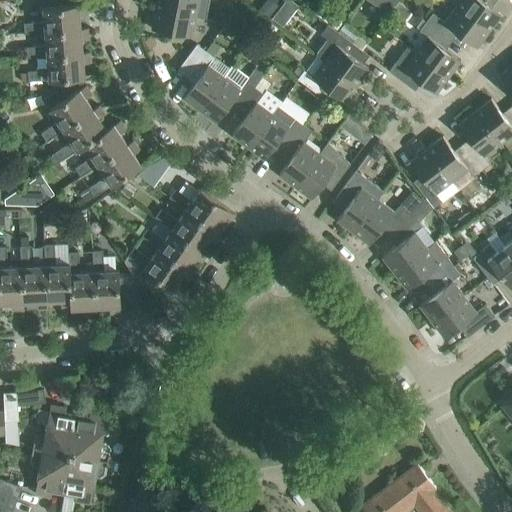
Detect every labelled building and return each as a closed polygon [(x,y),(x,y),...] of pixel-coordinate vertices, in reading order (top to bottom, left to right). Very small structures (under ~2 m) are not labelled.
[(156,0),(155,8),(195,16),(198,0),(156,0)] [(369,0),(379,8),(381,5),(390,11),(398,0),(369,0)] [(482,0),(449,0),(456,5),(456,6),(489,30),(501,14),(482,0)] [(24,21),(24,29),(25,33),(88,28),(88,27),(81,28),(80,14),(85,14),(85,9),(87,9),(87,3),(43,6),(44,19),(24,21)] [(476,46),(488,30),(456,6),(444,21),(432,12),(426,21),(452,41),(452,40),(458,32),(476,46)] [(195,16),(155,8),(151,28),(191,36),(195,16)] [(443,35),(426,21),(419,29),(427,35),(415,51),(448,76),(460,60),(437,43),(443,35)] [(344,37),(338,31),(328,24),(321,33),(327,38),(316,53),(324,59),(357,84),(369,68),(338,45),(344,37)] [(89,33),(88,28),(25,33),(45,32),(46,45),(26,47),(27,57),(90,52),(90,51),(83,52),(81,39),(87,38),(86,33),(89,33)] [(221,46),(212,40),(189,73),(197,79),(184,97),(199,109),(230,68),(214,56),(221,46)] [(178,70),(186,76),(205,50),(197,43),(178,70)] [(448,76),(415,51),(403,67),(396,61),(389,70),(399,78),(405,69),(436,92),(448,76)] [(91,57),(90,52),(27,57),(47,56),(48,69),(28,71),(28,72),(20,73),(21,82),(65,78),(85,77),(83,62),(89,62),(88,57),(91,57)] [(357,84),(324,59),(312,75),(304,69),(298,78),(308,86),(314,78),(344,100),(357,84)] [(263,76),(262,76),(254,86),(247,96),(255,102),(232,134),(248,146),(282,101),(265,89),(281,67),(274,62),(263,76)] [(511,64),(499,75),(511,91),(511,64)] [(232,65),(199,109),(216,121),(239,90),(246,96),(247,96),(262,76),(254,70),(248,77),(232,65)] [(86,85),(80,89),(79,89),(50,109),(58,121),(41,133),(46,141),(99,105),(93,109),(85,98),(90,95),(87,90),(89,89),(86,85)] [(511,125),(491,98),(475,111),(500,142),(511,132),(511,125)] [(282,101),(248,146),(265,158),(287,127),(295,133),(303,123),(278,106),(282,101)] [(102,109),(99,105),(46,141),(47,141),(63,130),(71,141),(54,153),(60,161),(77,150),(106,129),(99,118),(103,115),(100,110),(102,109)] [(482,169),(490,162),(484,154),(500,142),(475,111),(459,123),(480,149),(471,156),(482,169)] [(348,116),(341,126),(354,135),(361,126),(348,116)] [(120,120),(106,129),(77,150),(84,145),(92,156),(75,168),(80,176),(134,140),(133,140),(127,144),(120,133),(124,130),(121,125),(123,124),(120,120)] [(311,130),(303,123),(295,133),(304,140),(279,173),(295,185),(319,152),(303,140),(311,130)] [(443,135),(427,148),(451,180),(467,167),(473,175),(482,169),(471,156),(463,162),(443,135)] [(136,144),(134,140),(80,176),(81,176),(98,165),(105,176),(88,188),(94,196),(111,185),(124,176),(141,165),(133,153),(137,150),(134,145),(136,144)] [(328,141),(321,150),(319,152),(295,185),(312,197),(325,179),(333,185),(350,163),(328,141)] [(370,153),(376,158),(384,146),(378,142),(370,153)] [(451,180),(426,148),(410,160),(425,179),(417,185),(426,197),(433,206),(442,200),(443,201),(459,189),(451,180)] [(167,152),(134,173),(153,186),(174,156),(167,152)] [(366,178),(356,170),(335,198),(346,206),(337,219),(353,230),(377,198),(383,189),(366,178)] [(42,172),(4,194),(4,204),(36,205),(54,193),(42,172)] [(175,188),(169,197),(215,229),(223,218),(227,221),(230,217),(232,218),(235,214),(200,188),(191,200),(175,188)] [(385,190),(383,189),(377,198),(353,230),(369,243),(393,210),(378,199),(385,190)] [(433,206),(426,197),(411,212),(403,221),(410,228),(433,206)] [(395,214),(403,221),(411,212),(403,205),(395,214)] [(155,217),(172,228),(201,249),(209,237),(214,241),(217,236),(218,237),(221,234),(185,209),(178,220),(161,208),(155,217)] [(140,223),(134,232),(158,248),(188,268),(195,257),(200,260),(203,256),(204,257),(207,253),(201,249),(172,228),(164,240),(140,223)] [(426,246),(414,231),(382,256),(394,271),(426,246)] [(435,241),(394,271),(407,288),(421,277),(427,285),(444,272),(453,265),(435,241)] [(489,243),(472,257),(489,278),(498,272),(511,289),(511,252),(505,244),(495,251),(489,243)] [(47,308),(44,244),(45,264),(31,265),(30,245),(20,246),(23,309),(24,309),(23,301),(37,301),(37,306),(42,306),(42,308),(47,308)] [(54,244),(44,244),(47,308),(48,308),(47,300),(61,299),(61,305),(66,305),(67,307),(71,306),(71,308),(72,308),(69,252),(68,252),(69,263),(55,264),(54,244)] [(23,309),(20,246),(21,266),(7,267),(6,246),(0,246),(0,302),(13,302),(13,307),(18,307),(18,309),(23,309)] [(194,272),(158,248),(150,260),(133,248),(127,256),(138,263),(130,274),(145,298),(159,278),(173,288),(181,277),(186,280),(189,275),(190,277),(194,272)] [(102,250),(93,251),(92,251),(93,271),(95,306),(109,306),(110,311),(115,311),(115,313),(120,313),(120,300),(145,298),(130,274),(118,274),(118,270),(103,270),(102,250)] [(95,314),(95,306),(93,271),(79,271),(78,251),(69,252),(72,308),(85,307),(86,312),(91,312),(91,314),(95,314)] [(438,290),(420,304),(432,320),(461,298),(464,295),(452,279),(460,273),(453,265),(444,272),(427,285),(428,285),(432,282),(438,290)] [(461,298),(432,320),(445,336),(462,323),(469,331),(491,314),(484,305),(476,311),(464,295),(461,298)] [(44,388),(16,392),(17,405),(18,405),(45,401),(44,388)] [(17,405),(16,392),(4,392),(4,411),(5,420),(18,420),(18,405),(17,405)] [(511,417),(511,395),(501,405),(511,417)] [(49,409),(46,429),(46,431),(41,430),(35,434),(33,447),(71,453),(76,424),(64,422),(66,412),(49,409)] [(88,426),(76,424),(71,453),(108,460),(110,447),(106,441),(101,440),(105,419),(90,416),(88,426)] [(71,453),(33,447),(31,460),(35,466),(40,466),(36,488),(45,489),(52,491),(53,485),(65,487),(71,453)] [(108,460),(71,453),(65,487),(77,489),(76,495),(91,498),(95,476),(101,477),(106,473),(108,460)] [(402,511),(415,502),(422,511),(451,511),(433,489),(436,487),(418,463),(361,506),(365,511),(402,511)] [(0,477),(0,490),(17,498),(22,486),(0,477)] [(0,490),(0,503),(13,509),(17,498),(0,490)] [(11,511),(13,509),(0,503),(0,511),(11,511)]
